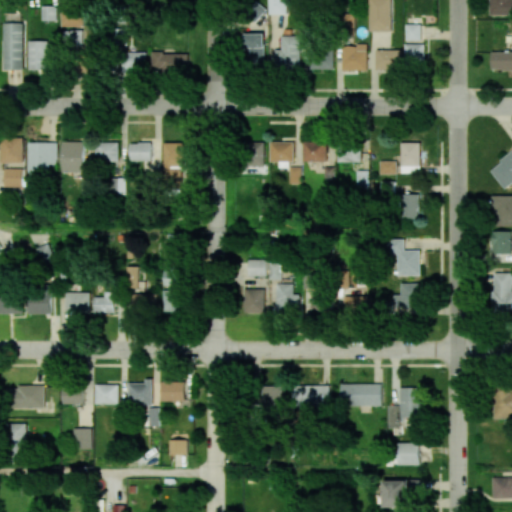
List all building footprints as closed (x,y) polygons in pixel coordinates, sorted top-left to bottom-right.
[(268,0),(268,14),(287,14),(287,0),(268,0)] [(392,31),(392,0),(369,0),(370,31),(392,31)] [(511,0),(489,0),(490,16),(511,15),(511,0)] [(62,27),(84,27),(83,5),(61,6),(62,27)] [(57,6),(43,6),(42,20),(56,21),(57,6)] [(4,23),(4,69),(24,69),(23,23),(4,23)] [(421,24),(405,24),(405,40),(421,40),(421,24)] [(264,33),(245,33),(246,63),(265,63),(264,33)] [(300,35),(282,36),(282,49),(275,49),(275,68),(301,67),(300,35)] [(51,40),(29,41),(29,70),(52,69),(51,40)] [(425,44),(405,44),(406,67),(425,67),(425,44)] [(342,70),(367,70),(368,46),(343,45),(342,70)] [(310,69),(334,69),(333,48),(309,49),(310,69)] [(376,50),(377,70),(399,69),(399,49),(376,50)] [(146,51),(122,52),(123,72),(147,71),(146,51)] [(511,51),(492,52),(492,69),(511,69),(511,51)] [(188,52),(152,53),(152,73),(188,72),(188,52)] [(23,163),(24,138),(1,137),(1,163),(23,163)] [(62,141),(62,172),(85,172),(85,142),(62,141)] [(270,161),(279,161),(279,167),(293,168),(293,142),(270,141),(270,161)] [(303,141),(304,161),(326,161),(326,141),(303,141)] [(28,172),(50,172),(50,164),(56,164),(57,142),(29,142),(28,172)] [(118,142),(96,142),(96,162),(119,162),(118,142)] [(130,161),(151,160),(151,142),(130,143),(130,161)] [(182,142),(163,143),(164,182),(183,181),(182,142)] [(265,142),(247,142),(247,166),(265,166),(265,142)] [(361,143),(338,142),(337,161),(361,162),(361,143)] [(401,173),(420,173),(421,142),(401,142),(401,173)] [(511,151),(490,169),(505,188),(511,182),(511,151)] [(396,161),(380,161),(381,173),(397,173),(396,161)] [(289,183),(301,183),(301,167),(290,166),(289,183)] [(23,168),(5,168),(5,186),(23,186),(23,168)] [(368,170),(356,171),(356,187),(369,187),(368,170)] [(126,194),(126,178),(111,177),(111,194),(126,194)] [(401,218),(419,218),(419,194),(402,193),(401,218)] [(511,195),(492,195),(493,226),(511,225),(511,195)] [(511,231),(493,231),(492,254),(511,254),(511,231)] [(421,275),(421,250),(405,250),(405,238),(389,239),(390,267),(398,267),(399,275),(421,275)] [(37,247),(40,262),(55,258),(51,243),(37,247)] [(266,259),(248,259),(248,275),(265,275),(266,259)] [(139,266),(128,266),(128,287),(139,287),(139,266)] [(165,285),(180,285),(181,268),(165,267),(165,285)] [(511,272),(495,273),(494,311),(511,311),(511,272)] [(393,308),(423,309),(424,283),(401,283),(401,295),(394,294),(393,308)] [(300,294),(293,294),(293,284),(277,284),(278,310),(300,310),(300,294)] [(182,311),(183,289),(165,289),(164,310),(182,311)] [(245,312),(264,313),(265,290),(245,290),(245,312)] [(91,291),(66,292),(67,317),(91,316),(91,291)] [(95,297),(95,312),(116,312),(116,291),(105,292),(105,297),(95,297)] [(0,312),(29,313),(51,313),(51,292),(27,292),(0,292),(0,312)] [(157,293),(128,294),(129,312),(158,311),(157,293)] [(344,311),(366,310),(366,295),(343,296),(344,311)] [(153,381),(129,381),(128,405),(152,406),(153,381)] [(186,400),(185,381),(162,381),(162,401),(186,400)] [(382,383),(342,384),(342,406),(382,405),(382,383)] [(119,384),(96,384),(96,403),(119,404),(119,384)] [(330,385),(292,386),(292,405),(330,404),(330,385)] [(45,386),(10,386),(11,408),(45,407),(45,386)] [(262,409),(284,408),(284,386),(261,386),(262,409)] [(389,406),(388,428),(402,428),(402,417),(421,417),(421,387),(401,387),(400,406),(389,406)] [(62,404),(84,404),(84,388),(63,388),(62,404)] [(511,389),(495,390),(496,420),(511,418),(511,389)] [(159,407),(149,408),(150,426),(160,425),(159,407)] [(92,427),(74,428),(74,449),(92,448),(92,427)] [(170,455),(188,455),(188,439),(170,440),(170,455)] [(420,465),(420,442),(397,442),(397,464),(420,465)] [(494,498),(511,497),(511,476),(493,477),(494,498)] [(384,480),(384,508),(415,507),(415,494),(421,493),(420,479),(384,480)]
